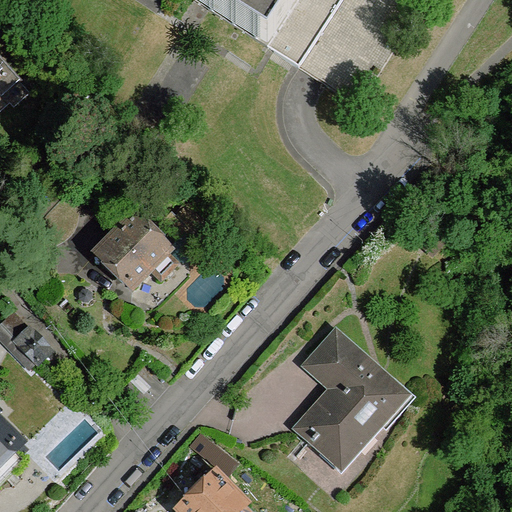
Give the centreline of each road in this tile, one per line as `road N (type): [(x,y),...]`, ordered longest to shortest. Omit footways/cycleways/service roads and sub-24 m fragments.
road 1 (residential): [(406,136),(367,197),(139,455)]
road 2 (residential): [(0,277),(139,455)]
